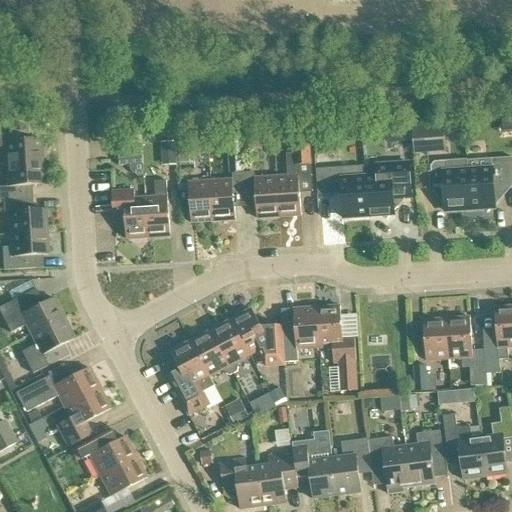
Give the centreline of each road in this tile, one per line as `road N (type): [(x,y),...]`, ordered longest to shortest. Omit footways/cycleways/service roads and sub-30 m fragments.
road 1 (track): [(0,82),(229,104),(511,92)]
road 2 (residential): [(511,270),(388,279),(259,272),(217,283),(114,340)]
road 3 (residential): [(114,340),(83,274),(68,0)]
road 4 (residential): [(204,511),(114,340)]
